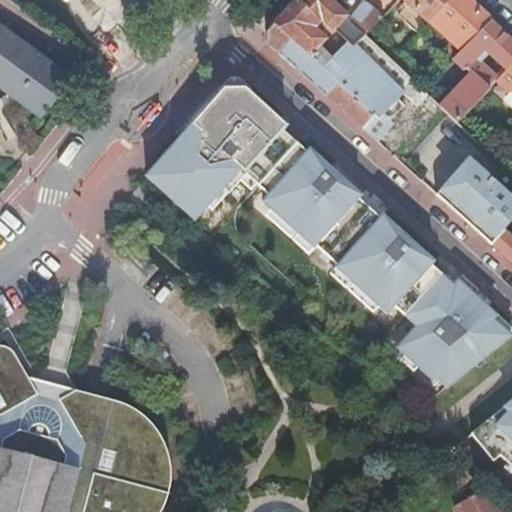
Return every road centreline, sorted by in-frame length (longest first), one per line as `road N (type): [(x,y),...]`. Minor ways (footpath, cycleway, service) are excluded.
road 1 (residential): [(511,298),(203,20)]
road 2 (residential): [(51,223),(51,197),(203,20)]
